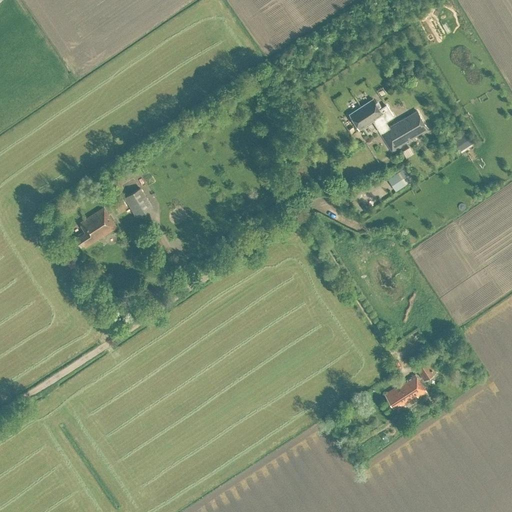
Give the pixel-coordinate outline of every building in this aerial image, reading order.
[(372,99),(349,114),(359,129),(372,120),(391,152),(401,145),(400,144),(406,140),(407,143),(415,138),(414,136),(427,128),(416,110),(388,127),(385,121),(393,116),(386,104),(378,108),(372,99)] [(467,132),(453,141),(460,151),(474,142),(467,132)] [(151,166),(147,161),(137,167),(140,173),(151,166)] [(396,172),(387,178),(395,190),(405,184),(396,172)] [(152,207),(140,187),(139,188),(133,177),(120,185),(127,195),(123,198),(135,217),(152,207)] [(122,197),(113,202),(118,211),(127,205),(122,197)] [(76,218),(85,212),(81,205),(72,211),(76,218)] [(84,246),(116,226),(104,206),(79,222),(85,232),(76,237),(81,245),(83,244),(84,246)] [(446,348),(442,342),(425,353),(433,366),(443,360),(438,353),(446,348)] [(428,358),(415,366),(423,379),(436,371),(428,358)] [(393,407),(400,402),(401,405),(416,394),(417,396),(426,390),(415,373),(407,379),(407,380),(396,388),(395,387),(384,393),(393,407)] [(365,398),(356,403),(359,408),(368,403),(365,398)]
